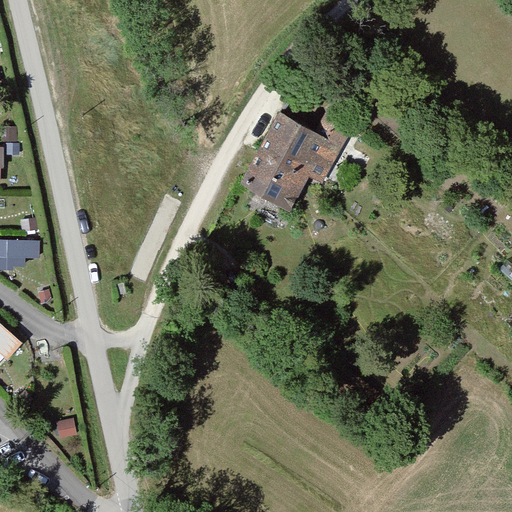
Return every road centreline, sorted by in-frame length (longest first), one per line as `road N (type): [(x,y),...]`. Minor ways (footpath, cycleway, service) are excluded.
road 1 (unclassified): [(16,0),(115,434),(124,511)]
road 2 (track): [(115,434),(144,333),(230,151),(265,90),(351,0)]
road 3 (unclassified): [(104,511),(0,406)]
